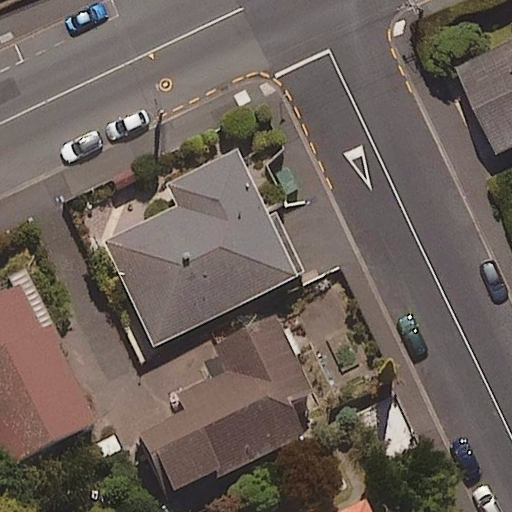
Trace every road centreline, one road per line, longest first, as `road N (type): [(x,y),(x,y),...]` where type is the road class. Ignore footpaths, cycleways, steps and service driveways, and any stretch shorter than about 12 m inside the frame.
road 1 (residential): [(511,437),(303,0)]
road 2 (tertiary): [(263,0),(0,125)]
